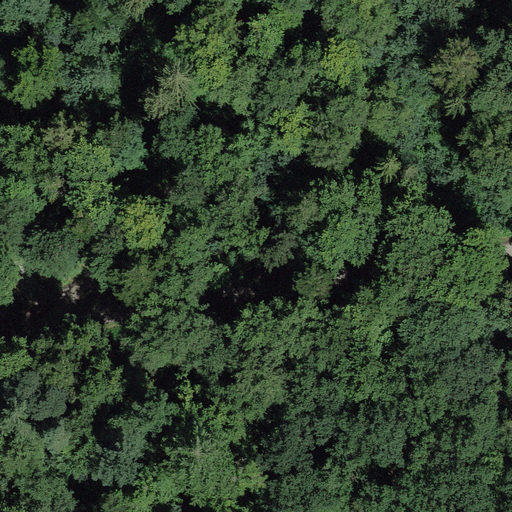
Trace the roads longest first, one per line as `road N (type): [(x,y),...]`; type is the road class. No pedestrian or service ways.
road 1 (track): [(49,323),(511,250)]
road 2 (track): [(49,323),(346,0)]
road 3 (track): [(0,212),(49,323)]
